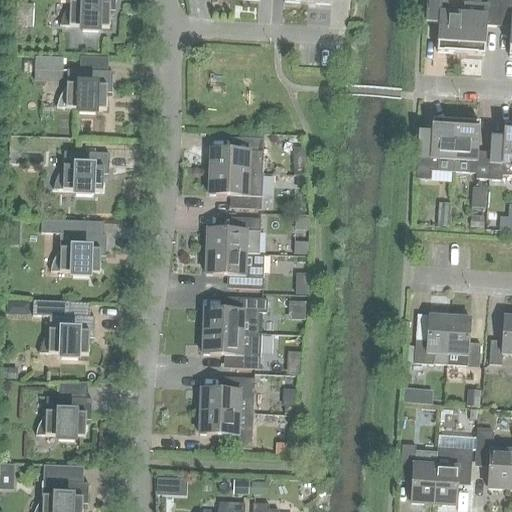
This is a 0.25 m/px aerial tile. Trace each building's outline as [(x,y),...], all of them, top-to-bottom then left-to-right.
[(69,0),(69,10),(67,14),(64,18),(63,23),(62,27),(59,26),(59,28),(82,29),(82,33),(98,34),(98,29),(109,30),(110,13),(115,13),(115,12),(115,0),(69,0)] [(460,55),(463,16),(446,15),(444,3),(440,2),(440,0),(427,0),(426,24),(439,24),(437,54),(460,55)] [(463,16),(460,55),(484,57),(486,28),(498,28),(500,1),(487,0),(487,5),(463,4),(463,16)] [(511,1),(500,1),(498,28),(510,29),(508,58),(511,58),(511,1)] [(19,27),(34,28),(35,6),(19,6),(19,27)] [(62,73),(63,60),(35,58),(34,72),(62,73)] [(79,111),(78,115),(95,116),(95,111),(106,112),(106,95),(112,95),(112,94),(111,94),(112,74),(67,72),(66,92),(63,96),(61,100),(60,104),(59,108),(56,108),(56,110),(79,111)] [(429,173),(452,174),(456,123),(432,122),(431,143),(419,142),(416,181),(429,182),(429,173)] [(475,181),(488,182),(490,155),(478,154),(479,124),(456,123),(452,174),(476,176),(475,181)] [(502,155),(490,155),(488,182),(501,183),(501,177),(511,178),(511,126),(504,126),(502,155)] [(207,175),(209,175),(262,177),(263,141),(238,140),(238,153),(210,152),(209,174),(208,174),(207,175)] [(108,175),(109,156),(64,154),(63,174),(60,178),(58,182),(56,186),(55,190),(53,190),(53,192),(75,193),(75,197),(92,198),(92,193),(103,194),(103,176),(109,177),(109,175),(108,175)] [(306,163),(293,163),(294,178),(308,177),(306,163)] [(261,212),(262,177),(209,175),(208,197),(236,198),(235,211),(261,212)] [(308,191),(308,179),(296,179),(296,191),(308,191)] [(473,211),(488,211),(488,191),(473,191),(473,211)] [(450,206),(438,205),(437,228),(449,228),(450,206)] [(470,229),(484,230),(484,218),(470,218),(470,229)] [(206,255),(245,256),(259,256),(260,221),(235,220),(235,233),(207,232),(206,254),(204,254),(204,255),(206,255)] [(511,234),(511,221),(501,221),(500,233),(511,234)] [(61,236),(60,256),(57,259),(53,268),(52,272),(50,272),(50,274),(72,275),(72,279),(89,280),(89,275),(99,276),(100,259),(105,259),(105,258),(106,238),(82,237),(82,224),(41,222),(40,236),(61,236)] [(308,244),(294,244),(294,256),(308,257),(308,244)] [(264,257),(259,256),(245,256),(206,255),(205,277),(233,278),(232,291),(262,292),(264,257)] [(201,335),(203,335),(261,337),(266,337),(266,336),(257,336),(258,315),(267,315),(267,301),(232,300),(231,313),(204,312),(203,334),(201,334),(201,335)] [(33,303),(32,318),(49,319),(49,338),(46,341),(44,346),(42,350),(41,354),(39,354),(39,355),(61,356),(61,361),(77,361),(77,357),(88,357),(89,340),(94,340),(94,339),(94,319),(70,318),(71,304),(33,303)] [(449,319),(446,368),(479,370),(480,346),(468,345),(470,320),(466,320),(466,316),(455,316),(454,319),(449,319)] [(415,342),(413,366),(446,368),(449,319),(429,318),(427,343),(415,342)] [(511,357),(511,319),(504,319),(502,344),(490,343),(489,367),(501,368),(502,357),(511,357)] [(261,337),(203,335),(202,357),(230,358),(229,371),(259,372),(261,337)] [(8,371),(7,382),(17,383),(18,370),(8,369),(8,371)] [(198,415),(200,415),(200,414),(253,416),(254,381),(229,380),(228,392),(201,391),(200,414),(198,413),(198,415)] [(422,393),(403,391),(402,405),(421,407),(422,393)] [(467,391),(466,408),(479,410),(481,392),(467,391)] [(91,401),(46,399),(45,420),(43,423),(40,428),(39,432),(38,436),(35,436),(35,437),(58,438),(58,443),(74,443),(74,439),(85,439),(86,422),(91,422),(91,421),(91,401)] [(200,414),(200,415),(199,437),(227,438),(226,451),(251,452),(253,416),(200,414)] [(511,493),(511,466),(511,453),(491,452),(493,434),(477,432),(475,463),(489,464),(487,491),(509,493),(509,494),(510,494),(511,493)] [(286,445),(275,445),(275,459),(286,459),(286,445)] [(433,509),(434,507),(436,468),(435,468),(436,454),(415,453),(415,448),(401,447),(399,477),(412,478),(410,506),(432,507),(432,509),(433,509)] [(436,454),(435,468),(436,468),(434,507),(456,509),(457,481),(470,482),(472,452),(437,450),(436,454)] [(36,511),(82,511),(82,506),(88,506),(88,505),(87,505),(88,485),(80,485),(81,470),(44,469),(44,484),(43,484),(42,504),(39,507),(37,511),(36,511)] [(166,498),(167,481),(157,481),(156,497),(166,498)] [(249,483),(233,483),(232,496),(249,496),(249,483)] [(266,485),(251,484),(251,497),(266,497),(266,485)]
